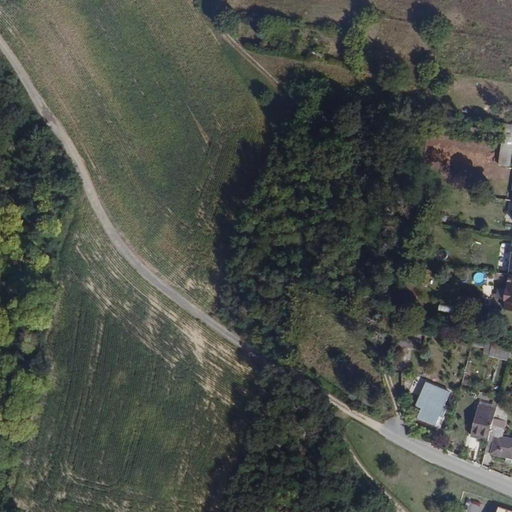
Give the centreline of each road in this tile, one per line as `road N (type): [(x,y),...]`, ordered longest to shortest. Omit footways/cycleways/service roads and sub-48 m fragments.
road 1 (track): [(405,438),(334,404),(224,333),(123,248),(0,44)]
road 2 (track): [(405,438),(334,167),(311,128),(220,29),(208,0)]
road 3 (residential): [(334,404),(341,435),(365,473),(403,511)]
